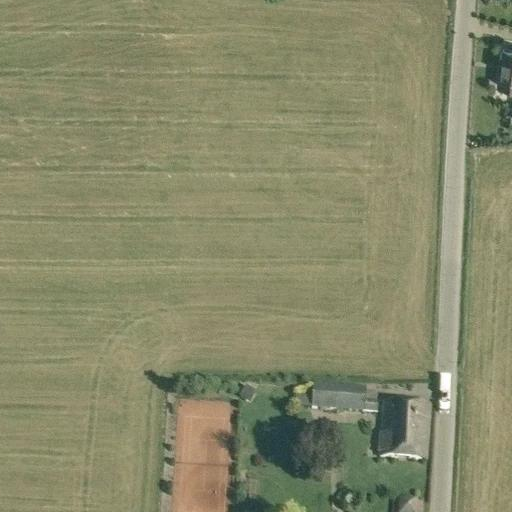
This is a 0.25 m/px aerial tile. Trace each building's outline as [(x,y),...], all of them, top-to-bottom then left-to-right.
[(511,50),(502,49),(497,86),(511,88),(511,50)] [(363,412),(364,401),(365,389),(312,385),(311,396),(310,409),(363,413),(363,412)] [(245,387),(239,396),(250,403),(256,394),(245,387)] [(310,409),(311,396),(292,394),(291,408),(310,409)] [(378,402),(364,401),(363,412),(377,413),(378,402)] [(383,403),(379,458),(426,461),(430,406),(383,403)] [(248,507),(256,507),(257,495),(248,495),(248,507)] [(398,511),(416,511),(416,501),(399,499),(398,511)]
